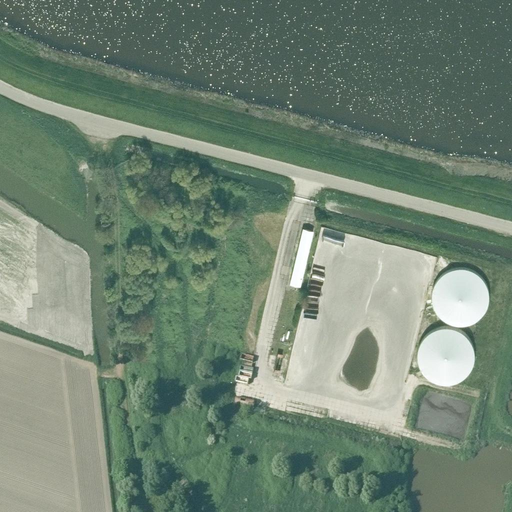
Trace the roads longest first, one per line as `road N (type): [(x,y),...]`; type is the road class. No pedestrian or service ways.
road 1 (track): [(0,59),(49,81),(511,204)]
road 2 (tertiary): [(511,229),(75,116),(0,87)]
road 3 (track): [(143,511),(122,388),(112,192),(97,122)]
